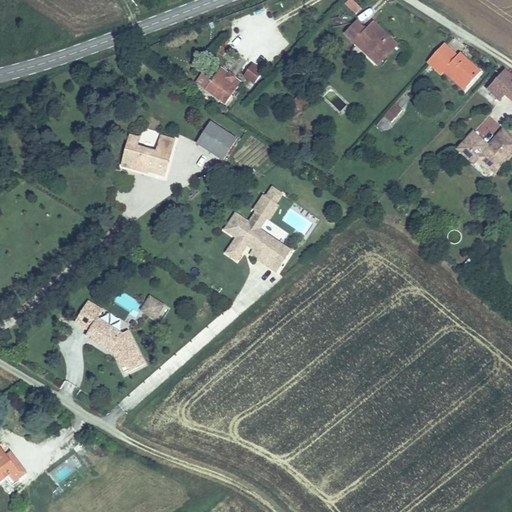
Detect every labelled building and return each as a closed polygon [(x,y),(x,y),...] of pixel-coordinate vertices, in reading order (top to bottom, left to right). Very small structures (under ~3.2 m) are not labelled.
[(342,0),(339,4),(350,14),(356,8),(347,0),(342,0)] [(365,24),(375,12),(370,7),(359,19),(365,24)] [(352,22),(340,35),(372,63),(391,42),(368,21),(361,30),(352,22)] [(441,55),(446,48),(439,42),(422,62),(429,68),(432,64),(440,70),(443,66),(464,84),(478,67),(458,49),(454,53),(448,60),(441,55)] [(448,60),(454,53),(446,48),(441,55),(448,60)] [(251,78),(258,67),(247,60),(240,71),(241,71),(251,78)] [(223,98),(235,81),(224,74),(221,72),(215,68),(203,85),(223,98)] [(511,79),(500,69),(490,80),(483,87),(494,97),(501,90),(511,99),(511,79)] [(226,71),(224,74),(235,81),(237,77),(226,71)] [(302,106),(305,102),(300,97),(296,101),(302,106)] [(390,103),(378,116),(386,123),(398,110),(390,103)] [(152,113),(149,123),(160,127),(163,116),(152,113)] [(474,128),(488,141),(501,127),(487,114),(474,128)] [(211,116),(197,139),(223,155),(237,133),(211,116)] [(489,146),(469,129),(454,146),(460,152),(465,146),(475,155),(489,167),(511,140),(511,138),(503,130),(489,146)] [(123,139),(118,155),(129,158),(127,166),(136,168),(137,163),(148,166),(147,169),(161,173),(173,136),(158,132),(153,149),(134,143),(123,139)] [(126,132),(123,139),(134,143),(137,135),(126,132)] [(465,146),(460,152),(470,160),(475,155),(465,146)] [(129,158),(118,155),(116,162),(127,166),(129,158)] [(137,163),(136,168),(146,172),(147,169),(148,166),(137,163)] [(283,248),(250,228),(257,217),(260,218),(270,203),(267,201),(273,192),(263,186),(257,195),(255,193),(245,209),(247,210),(240,221),(227,212),(216,229),(229,237),(226,242),(225,241),(218,252),(229,259),(236,248),(235,248),(238,242),(253,252),(250,258),(269,270),(283,248)] [(456,229),(447,235),(452,244),(461,238),(456,229)] [(147,316),(155,303),(143,295),(139,300),(146,304),(141,312),(147,316)] [(119,363),(122,369),(136,363),(120,329),(115,331),(92,315),(98,307),(83,297),(70,317),(83,326),(92,333),(88,338),(103,348),(105,346),(108,348),(107,351),(114,366),(119,363)] [(141,312),(146,304),(139,300),(135,308),(141,312)] [(80,331),(88,338),(92,333),(83,326),(80,331)] [(116,372),(122,369),(119,363),(114,366),(116,372)] [(25,471),(19,463),(14,467),(4,454),(0,449),(0,482),(8,475),(12,481),(25,471)] [(9,450),(4,454),(14,467),(19,463),(9,450)]
